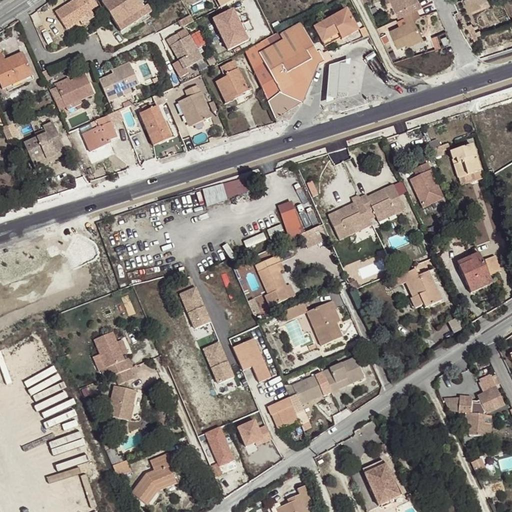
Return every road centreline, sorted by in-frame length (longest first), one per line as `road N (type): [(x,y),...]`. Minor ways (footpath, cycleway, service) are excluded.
road 1 (primary): [(115,197),(474,83)]
road 2 (residential): [(214,511),(485,336)]
road 3 (unknown): [(399,392),(332,249),(326,244),(304,255)]
road 4 (unknown): [(17,4),(53,57),(160,21)]
road 5 (unknown): [(225,504),(166,370)]
road 6 (primary): [(0,240),(115,197)]
road 7 (unknown): [(511,318),(476,201)]
